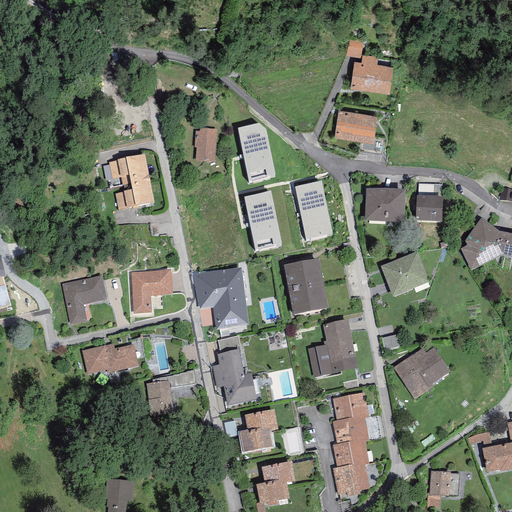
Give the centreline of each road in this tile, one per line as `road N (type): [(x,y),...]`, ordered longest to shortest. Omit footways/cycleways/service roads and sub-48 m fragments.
road 1 (residential): [(141,52),(233,511)]
road 2 (residential): [(400,483),(340,166)]
road 3 (residential): [(141,52),(204,67),(340,166)]
road 4 (residential): [(340,166),(439,174),(511,212)]
road 5 (residential): [(400,483),(511,401)]
road 6 (residential): [(27,0),(88,40),(141,52)]
